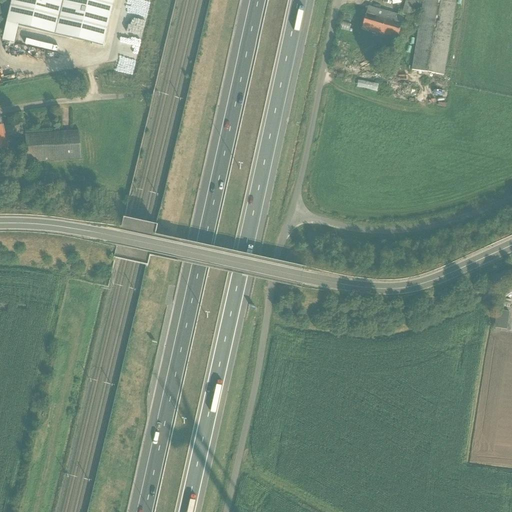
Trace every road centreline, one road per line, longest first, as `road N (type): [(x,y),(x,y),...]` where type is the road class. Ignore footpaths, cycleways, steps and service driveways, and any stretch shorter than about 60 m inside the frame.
road 1 (unclassified): [(511,245),(432,281),(387,289),(66,227),(0,223)]
road 2 (motorway): [(259,0),(142,511)]
road 3 (motorway): [(193,511),(307,0)]
road 4 (unclassified): [(227,511),(270,284),(292,215)]
road 5 (unclassified): [(511,198),(392,230),(292,215)]
road 6 (unclassified): [(292,215),(339,0)]
road 7 (unclassified): [(0,116),(134,93)]
